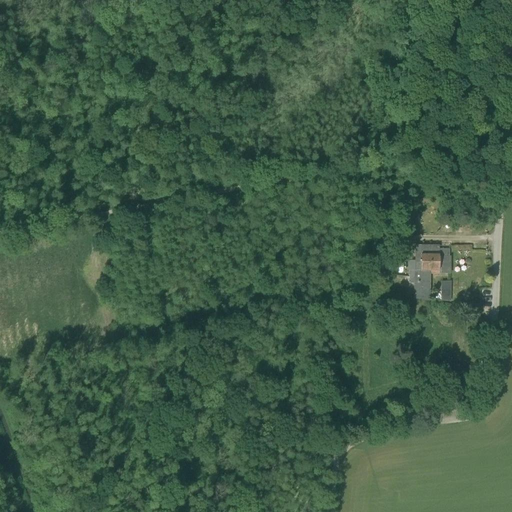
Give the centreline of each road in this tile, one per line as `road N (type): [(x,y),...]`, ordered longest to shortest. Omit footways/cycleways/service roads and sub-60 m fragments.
road 1 (track): [(0,232),(379,163),(502,159)]
road 2 (residential): [(511,158),(502,159),(489,400),(482,411)]
road 3 (track): [(336,445),(120,511)]
road 4 (unclassified): [(482,411),(336,445),(329,511)]
